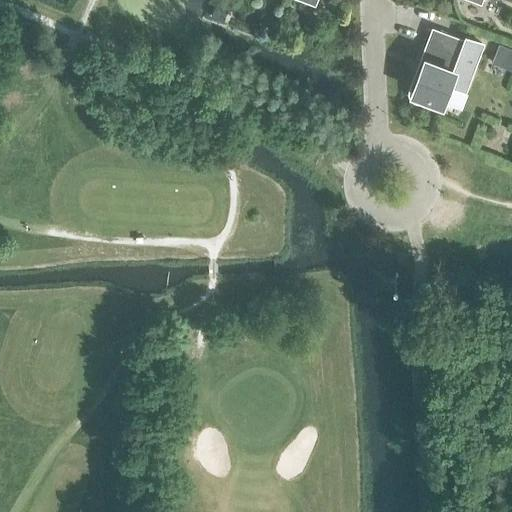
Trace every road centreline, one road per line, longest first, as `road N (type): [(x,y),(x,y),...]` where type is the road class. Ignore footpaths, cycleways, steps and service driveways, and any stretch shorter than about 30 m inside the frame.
road 1 (residential): [(381,143),(401,144),(422,163),(423,190),(406,209),(377,211),(356,190),(354,171),(372,146)]
road 2 (residential): [(381,143),(374,0)]
